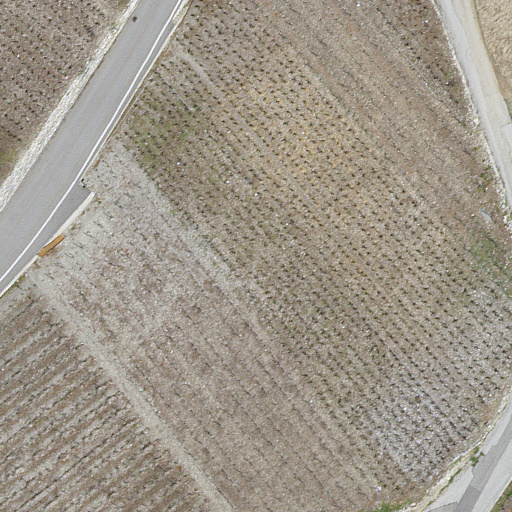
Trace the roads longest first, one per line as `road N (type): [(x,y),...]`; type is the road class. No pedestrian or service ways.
road 1 (unclassified): [(0,251),(160,0)]
road 2 (unclassified): [(511,171),(454,0)]
